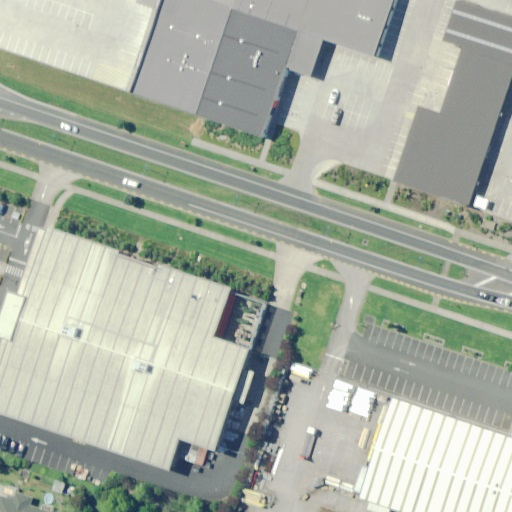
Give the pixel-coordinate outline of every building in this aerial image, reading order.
[(364,16),(314,0),(238,0),(197,130),(281,157),(315,47),(350,60),(364,16)] [(369,0),(314,0),(364,16),(369,0)] [(473,224),(511,98),(511,0),(452,0),(446,21),(474,29),(449,106),(415,94),(382,194),(473,224)] [(240,287),(53,225),(0,382),(0,405),(179,465),(189,436),(224,447),(258,345),(225,334),(240,287)] [(511,511),(511,432),(398,394),(362,500),(398,511),(511,511)] [(81,486),(57,479),(54,491),(78,498),(81,486)] [(0,511),(51,511),(33,506),(34,501),(14,494),(12,500),(4,497),(0,508),(0,511)]
